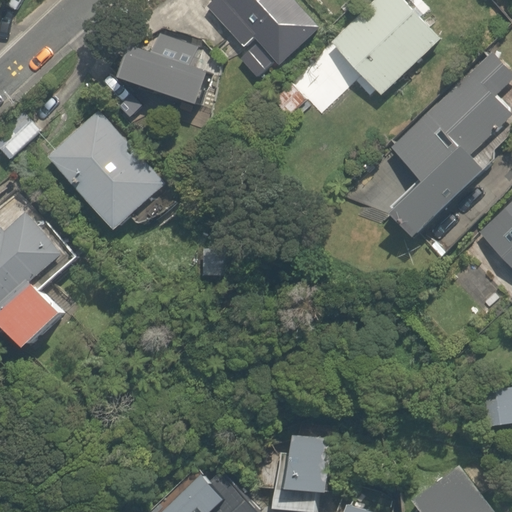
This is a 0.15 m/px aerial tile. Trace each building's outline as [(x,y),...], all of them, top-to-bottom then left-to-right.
[(273,55),(314,17),(298,0),(218,0),(210,8),(230,29),(232,26),(238,33),(246,25),(273,55)] [(379,0),(336,42),(387,96),(446,40),(407,0),(379,0)] [(149,56),(140,88),(210,109),(219,79),(200,73),(208,45),(167,32),(159,59),(149,56)] [(264,79),(276,68),(273,66),(276,63),(260,45),(243,61),(260,78),(262,77),(264,79)] [(511,82),(511,71),(495,54),(395,149),(424,180),(395,208),(401,215),(397,219),(420,243),(492,174),(475,156),(511,121),(511,114),(496,98),(511,82)] [(277,98),(293,116),(310,100),(294,82),(277,98)] [(51,156),(123,233),(174,185),(102,108),(51,156)] [(0,144),(15,160),(44,131),(27,112),(0,137),(0,144)] [(511,204),(501,215),(511,227),(511,236),(511,238),(511,204)] [(8,320),(35,349),(72,315),(41,281),(70,255),(30,212),(9,231),(2,224),(0,225),(0,314),(3,317),(5,315),(9,319),(8,320)] [(207,275),(237,276),(237,250),(207,250),(207,275)] [(511,387),(487,391),(492,427),(511,423),(511,387)] [(335,494),(341,426),(301,423),(299,440),(286,439),(285,441),(282,440),(250,450),(264,489),(281,490),(279,510),(305,511),(323,511),(325,493),(335,494)] [(417,500),(426,511),(499,511),(462,465),(417,500)] [(214,481),(200,467),(152,511),(264,511),(225,471),(214,481)] [(391,511),(396,498),(362,487),(357,500),(345,496),(339,511),(391,511)]
